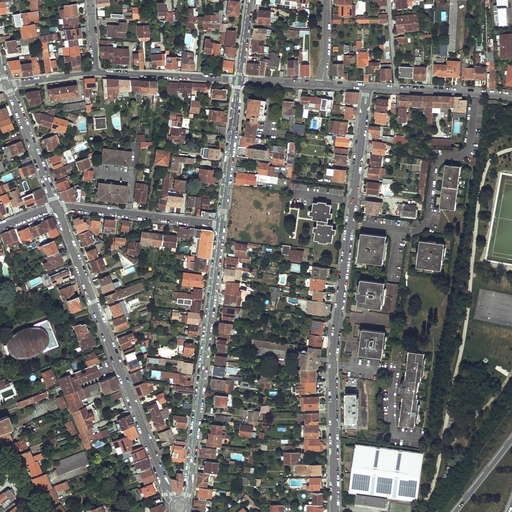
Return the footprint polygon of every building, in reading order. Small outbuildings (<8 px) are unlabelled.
[(0,0),(0,12),(6,12),(5,5),(11,5),(10,0),(0,0)] [(31,11),(38,10),(38,8),(37,0),(30,0),(31,11)] [(397,8),(408,7),(408,6),(412,6),(411,0),(394,0),(395,3),(397,3),(397,8)] [(448,51),(455,51),(458,3),(456,0),(450,0),(448,42),(448,51)] [(499,25),(511,23),(511,11),(511,0),(497,0),(497,1),(496,1),(497,3),(498,5),(494,5),(494,14),(498,14),(499,25)] [(228,1),(226,15),(237,16),(239,2),(228,1)] [(66,17),(77,16),(75,3),(64,5),(65,9),(66,17)] [(156,4),(157,15),(167,15),(166,9),(163,9),(163,3),(156,4)] [(339,14),(352,15),(352,4),(340,4),(339,14)] [(138,6),(132,6),(132,10),(126,10),(127,10),(127,9),(122,9),(123,19),(126,19),(126,15),(132,15),(133,19),(139,19),(138,6)] [(194,8),(188,8),(189,22),(194,22),(202,22),(204,23),(204,17),(199,17),(199,11),(196,11),(196,8),(194,8)] [(24,24),(30,23),(29,20),(33,20),(33,17),(36,16),(36,22),(39,22),(38,12),(38,10),(31,11),(22,13),(23,18),(23,21),(24,24)] [(205,16),(205,23),(221,24),(222,10),(219,10),(219,12),(216,12),(216,16),(212,16),(205,16)] [(259,22),(268,23),(267,27),(272,27),(272,23),(270,23),(270,19),(274,20),(274,15),(271,14),(271,11),(260,10),(259,22)] [(397,31),(418,29),(417,14),(396,16),(397,31)] [(77,20),(77,16),(66,17),(64,17),(65,25),(66,25),(66,29),(77,28),(76,24),(76,20),(77,20)] [(207,30),(207,32),(210,32),(211,28),(217,28),(217,25),(223,26),(221,44),(225,44),(227,30),(227,24),(221,24),(205,23),(204,23),(202,22),(202,29),(201,30),(207,30)] [(28,37),(40,35),(40,32),(37,32),(36,29),(35,29),(34,23),(24,25),(25,34),(22,35),(22,38),(28,37)] [(108,26),(107,37),(125,38),(126,24),(119,23),(119,26),(114,26),(108,26)] [(137,26),(138,37),(139,37),(145,37),(145,41),(150,40),(149,26),(137,26)] [(66,29),(65,29),(65,36),(66,36),(66,40),(77,38),(82,38),(81,35),(82,35),(82,33),(80,33),(80,27),(77,28),(66,29)] [(254,37),(266,38),(267,38),(267,30),(270,30),(270,28),(255,27),(254,37)] [(290,37),(300,37),(300,33),(300,30),(290,29),(290,31),(290,37)] [(225,44),(225,46),(233,47),(235,31),(227,30),(225,44)] [(501,45),(511,43),(511,34),(511,32),(500,33),(501,45)] [(254,37),(252,51),(268,53),(269,46),(265,46),(266,38),(254,37)] [(64,40),(65,47),(69,46),(78,45),(77,38),(66,40),(64,40)] [(9,53),(18,51),(16,39),(12,40),(6,41),(9,53)] [(205,39),(204,53),(211,54),(211,56),(219,56),(220,44),(210,42),(210,40),(205,39)] [(100,40),(101,57),(108,58),(108,59),(112,59),(112,63),(128,63),(128,49),(113,49),(113,41),(100,40)] [(41,43),(45,73),(50,72),(47,45),(46,44),(45,43),(41,43)] [(501,56),(511,55),(511,43),(501,45),(501,56)] [(345,64),(350,65),(350,62),(352,62),(352,59),(355,59),(355,55),(354,55),(354,52),(348,52),(348,50),(349,50),(349,44),(345,44),(344,52),(345,52),(345,64)] [(66,52),(67,56),(79,54),(78,45),(69,46),(70,52),(66,52)] [(228,51),(227,56),(234,57),(235,47),(233,47),(225,46),(224,50),(228,51)] [(150,50),(151,67),(156,67),(156,65),(161,65),(161,54),(158,54),(158,50),(150,50)] [(194,54),(186,53),(183,52),(183,53),(183,56),(182,63),(183,63),(182,69),(194,70),(194,65),(192,64),(194,54)] [(279,53),(273,52),(271,59),(267,58),(267,59),(266,65),(272,67),(271,68),(274,69),(274,67),(279,68),(281,57),(278,57),(279,53)] [(359,65),(366,65),(366,63),(369,63),(369,62),(369,52),(359,52),(359,65)] [(413,79),(426,79),(427,67),(417,66),(417,60),(421,60),(421,53),(415,52),(414,66),(414,77),(413,79)] [(71,61),(72,70),(81,69),(79,54),(67,56),(65,56),(65,62),(71,61)] [(28,75),(33,74),(31,57),(31,55),(24,56),(25,58),(28,58),(28,63),(20,64),(22,75),(28,75)] [(33,74),(39,74),(37,62),(36,57),(31,57),(33,74)] [(166,57),(166,68),(177,68),(177,67),(181,68),(182,58),(166,57)] [(256,73),(265,74),(266,65),(267,59),(265,58),(265,61),(261,60),(261,63),(259,63),(248,62),(247,73),(256,73)] [(17,76),(22,75),(20,64),(19,59),(7,61),(13,76),(17,76)] [(223,60),(222,69),(228,69),(227,71),(232,72),(233,62),(223,60)] [(298,60),(288,60),(287,74),(299,75),(298,60)] [(446,75),(458,76),(460,61),(447,61),(447,65),(446,75)] [(301,75),(310,75),(310,64),(305,64),(305,63),(301,62),(301,75)] [(333,75),(344,75),(344,73),(344,66),(342,66),(342,63),(335,63),(334,62),(333,62),(333,75)] [(369,74),(374,74),(374,68),(378,68),(378,62),(369,62),(369,63),(369,74)] [(392,63),(380,64),(380,68),(381,68),(381,78),(392,79),(392,68),(392,63)] [(462,78),(474,79),(474,68),(465,67),(466,63),(463,63),(463,67),(464,68),(463,77),(462,77),(462,78)] [(492,88),(495,88),(495,73),(494,63),(492,63),(492,66),(491,66),(490,73),(487,73),(487,85),(490,85),(489,88),(492,88)] [(434,75),(446,75),(447,65),(434,64),(434,75)] [(400,76),(414,77),(414,66),(400,66),(400,76)] [(479,81),(481,81),(481,79),(486,79),(486,67),(476,67),(477,66),(475,66),(475,67),(476,67),(475,79),(479,79),(479,81)] [(85,87),(84,87),(85,95),(89,95),(89,90),(88,90),(87,87),(95,87),(95,78),(84,79),(85,87)] [(118,90),(118,79),(110,78),(103,78),(104,90),(104,98),(119,97),(118,90)] [(124,79),(118,79),(118,90),(131,90),(130,79),(124,79)] [(135,80),(130,79),(131,90),(135,91),(137,103),(141,103),(141,100),(141,98),(141,94),(139,80),(135,80)] [(144,80),(139,80),(141,94),(148,94),(148,80),(144,80)] [(152,80),(148,80),(148,94),(153,95),(153,103),(156,103),(157,81),(152,80)] [(167,86),(167,92),(177,93),(179,83),(170,82),(170,86),(167,86)] [(180,82),(179,92),(182,92),(182,95),(186,96),(187,92),(189,92),(190,92),(192,83),(186,82),(180,82)] [(192,93),(191,94),(194,95),(194,93),(195,92),(193,92),(194,89),(205,90),(206,84),(199,83),(193,83),(192,93)] [(76,84),(49,88),(50,99),(77,95),(76,84)] [(212,89),(212,98),(225,99),(226,92),(223,92),(223,90),(212,89)] [(27,91),(26,94),(30,104),(40,102),(38,90),(27,91)] [(347,92),(345,103),(348,103),(348,106),(358,107),(359,93),(347,92)] [(401,94),(400,121),(406,122),(407,108),(409,108),(410,105),(410,95),(406,95),(401,94)] [(302,95),(301,103),(306,103),(304,116),(308,117),(309,107),(311,97),(302,95)] [(410,95),(410,105),(427,106),(426,123),(427,123),(427,124),(432,124),(433,111),(434,95),(423,96),(422,95),(410,95)] [(446,96),(434,95),(433,111),(442,112),(442,107),(452,107),(454,107),(455,96),(446,96)] [(247,119),(245,135),(258,137),(260,118),(267,119),(268,114),(267,113),(265,113),(267,100),(262,100),(262,99),(250,97),(248,116),(253,117),(252,120),(247,119)] [(311,97),(309,107),(321,109),(323,98),(311,97)] [(378,98),(376,111),(387,112),(389,100),(378,98)] [(460,99),(456,99),(455,114),(459,114),(459,111),(467,111),(467,100),(460,99)] [(191,100),(189,111),(198,112),(199,101),(194,100),(191,100)] [(285,100),(283,114),(292,115),(291,125),(295,125),(295,123),(297,109),(293,108),(294,102),(285,100)] [(85,101),(65,104),(66,106),(67,110),(86,108),(86,105),(85,101)] [(347,106),(346,117),(353,118),(354,114),(357,114),(358,107),(348,106),(347,106)] [(5,107),(0,108),(0,120),(9,117),(5,107)] [(40,122),(39,124),(51,127),(56,108),(51,109),(50,114),(52,114),(52,116),(42,114),(39,113),(34,114),(37,122),(40,122)] [(56,108),(51,127),(66,131),(68,121),(55,117),(56,108)] [(209,108),(208,119),(227,122),(227,117),(224,117),(224,110),(209,108)] [(70,111),(67,117),(76,121),(78,117),(78,116),(79,113),(74,111),(74,112),(70,111)] [(376,111),(375,117),(377,117),(377,122),(386,123),(388,112),(387,112),(376,111)] [(181,116),(175,115),(170,114),(168,127),(171,127),(173,128),(173,125),(181,126),(183,116),(181,116)] [(9,117),(0,120),(0,124),(3,132),(13,128),(9,117)] [(106,118),(95,119),(96,130),(107,129),(106,118)] [(335,120),(334,133),(338,133),(337,135),(342,135),(342,136),(350,137),(354,138),(354,134),(347,133),(348,122),(335,120)] [(295,125),(294,130),(298,131),(304,132),(306,132),(307,125),(295,123),(295,125)] [(217,134),(225,135),(226,128),(219,126),(217,134)] [(370,126),(370,131),(373,132),(372,137),(379,137),(380,133),(382,133),(382,131),(380,131),(381,127),(370,126)] [(173,128),(171,127),(169,141),(178,142),(180,129),(173,128)] [(57,134),(44,139),(48,151),(61,145),(57,134)] [(13,140),(4,143),(5,146),(9,145),(20,140),(22,139),(20,135),(12,138),(13,140)] [(243,136),(242,145),(253,147),(254,141),(252,141),(252,137),(243,136)] [(335,136),(335,138),(337,138),(336,145),(349,147),(350,137),(342,136),(335,136)] [(20,140),(9,145),(9,147),(11,150),(12,155),(16,153),(24,150),(20,140)] [(272,145),(270,155),(274,155),(273,163),(284,164),(285,154),(289,154),(288,166),(293,166),(294,160),(295,154),(296,142),(290,141),(289,153),(285,152),(286,146),(272,145)] [(374,141),(372,152),(385,154),(387,142),(374,141)] [(203,147),(203,150),(208,151),(207,158),(218,159),(219,149),(203,147)] [(248,147),(247,155),(266,158),(267,154),(269,154),(269,149),(269,148),(268,149),(268,150),(248,147)] [(336,159),(336,163),(346,164),(348,149),(336,147),(336,149),(337,149),(337,154),(336,159)] [(75,160),(70,148),(62,152),(50,157),(54,168),(63,164),(60,157),(65,155),(68,162),(75,160)] [(110,149),(104,148),(102,162),(107,162),(111,163),(114,163),(118,164),(121,164),(125,165),(130,166),(132,152),(125,151),(120,150),(115,149),(110,149)] [(156,149),(155,163),(167,165),(169,151),(156,149)] [(372,154),(370,164),(381,166),(382,155),(372,154)] [(182,162),(193,164),(194,158),(179,156),(172,155),(170,168),(169,178),(172,179),(173,174),(180,175),(181,170),(178,169),(179,162),(182,162)] [(87,157),(77,161),(80,171),(85,169),(88,168),(90,167),(87,157)] [(261,162),(259,175),(268,176),(269,163),(261,162)] [(32,163),(21,167),(25,176),(35,172),(33,166),(32,163)] [(446,163),(439,207),(455,209),(462,166),(446,163)] [(63,166),(54,169),(58,179),(67,175),(65,171),(63,166)] [(270,166),(269,176),(278,177),(279,177),(280,168),(270,166)] [(165,178),(163,188),(168,189),(168,185),(169,178),(170,168),(166,167),(166,172),(163,172),(162,177),(165,178)] [(370,167),(369,177),(379,178),(379,174),(385,174),(386,167),(380,167),(380,168),(370,167)] [(201,168),(199,182),(207,183),(210,183),(215,184),(216,170),(201,168)] [(328,168),(328,175),(334,176),(334,180),(344,181),(346,170),(328,168)] [(92,177),(93,170),(85,169),(83,180),(87,181),(87,183),(92,183),(93,177),(92,177)] [(238,172),(237,184),(244,185),(245,183),(256,185),(257,182),(257,175),(256,174),(238,172)] [(69,175),(54,181),(56,186),(59,185),(61,191),(71,187),(67,178),(70,177),(69,175)] [(257,175),(257,182),(277,184),(278,177),(269,176),(268,176),(259,175),(257,175)] [(175,179),(174,190),(184,192),(186,180),(183,180),(175,179)] [(108,183),(99,182),(97,198),(106,200),(106,199),(110,200),(117,201),(117,200),(121,201),(121,202),(125,202),(126,194),(127,190),(128,186),(115,184),(108,183)] [(369,182),(368,193),(379,194),(380,184),(382,184),(382,183),(369,182)] [(136,190),(134,201),(145,202),(148,184),(136,183),(135,190),(136,190)] [(17,186),(9,189),(13,198),(15,204),(19,202),(19,201),(23,199),(22,197),(17,186)] [(71,187),(61,191),(64,197),(65,200),(76,202),(73,188),(72,187),(71,187)] [(160,198),(158,209),(165,210),(167,193),(168,189),(163,188),(162,199),(160,198)] [(36,190),(32,192),(32,193),(34,198),(37,204),(46,200),(43,191),(37,194),(36,190)] [(32,193),(22,197),(23,199),(24,202),(26,207),(35,203),(33,198),(34,198),(32,193)] [(167,193),(165,210),(170,211),(170,206),(182,207),(183,200),(184,195),(167,193)] [(189,195),(187,206),(199,207),(201,197),(199,197),(189,195)] [(398,202),(397,214),(416,216),(417,207),(421,208),(421,206),(422,206),(423,199),(420,199),(420,204),(417,204),(417,201),(411,201),(411,204),(408,203),(408,200),(401,199),(401,203),(398,202)] [(367,200),(366,213),(379,214),(379,210),(382,210),(383,202),(367,200)] [(314,202),(312,219),(318,220),(315,240),(320,240),(320,242),(328,243),(328,242),(332,242),(335,225),(329,224),(332,205),(327,204),(327,203),(319,201),(318,203),(314,202)] [(82,217),(73,220),(78,234),(85,232),(85,230),(86,230),(91,229),(91,221),(92,216),(89,216),(89,218),(88,221),(85,222),(84,223),(82,217)] [(52,217),(42,221),(45,231),(56,227),(52,217)] [(106,219),(104,232),(113,233),(115,220),(106,219)] [(123,220),(122,231),(129,232),(130,221),(123,220)] [(90,231),(97,236),(102,241),(103,234),(99,233),(100,222),(91,221),(91,229),(90,231)] [(41,224),(31,228),(35,239),(37,238),(35,235),(39,234),(41,237),(46,235),(44,232),(41,224)] [(28,227),(17,231),(21,240),(30,236),(31,240),(34,239),(32,236),(28,227)] [(177,237),(177,241),(182,242),(183,239),(180,239),(180,238),(188,239),(189,237),(194,237),(194,228),(187,228),(179,227),(178,237),(177,237)] [(195,228),(195,237),(200,238),(199,242),(198,241),(198,243),(199,243),(197,257),(209,258),(211,246),(213,232),(210,230),(195,228)] [(7,231),(0,234),(4,246),(7,245),(6,243),(7,243),(18,239),(14,229),(7,231)] [(87,232),(79,235),(84,249),(103,242),(102,241),(97,236),(95,239),(97,241),(93,242),(89,231),(90,231),(91,229),(86,230),(87,232)] [(141,232),(139,248),(142,249),(142,246),(141,246),(141,243),(150,244),(152,233),(152,230),(148,230),(148,233),(141,232)] [(152,233),(150,244),(159,245),(159,249),(161,249),(161,247),(163,235),(152,233)] [(361,233),(358,261),(383,264),(387,237),(361,233)] [(163,235),(161,247),(163,248),(163,246),(176,248),(177,241),(177,237),(163,235)] [(114,244),(113,250),(114,250),(117,252),(118,253),(119,254),(125,259),(125,257),(125,254),(118,248),(118,244),(124,245),(125,239),(115,238),(114,244)] [(18,239),(7,243),(9,247),(19,243),(18,239)] [(40,245),(39,246),(40,249),(44,247),(47,256),(58,252),(54,240),(40,245)] [(227,240),(226,244),(236,246),(235,254),(244,256),(246,256),(247,246),(256,247),(257,244),(248,242),(248,245),(237,243),(237,241),(227,240)] [(421,241),(418,267),(442,270),(445,244),(421,241)] [(128,243),(127,255),(137,256),(139,243),(134,242),(134,244),(128,243)] [(290,255),(289,259),(303,261),(304,251),(290,250),(291,246),(283,245),(282,254),(290,255)] [(97,248),(86,252),(90,262),(101,257),(97,248)] [(43,263),(43,265),(45,269),(46,270),(63,263),(58,252),(47,256),(46,257),(48,261),(43,263)] [(119,254),(118,253),(124,268),(133,265),(125,259),(119,254)] [(175,254),(174,258),(188,260),(187,268),(203,270),(202,272),(208,273),(208,266),(204,266),(205,259),(195,258),(196,257),(175,254)] [(90,262),(89,262),(91,267),(92,266),(94,272),(105,268),(101,257),(90,262)] [(125,257),(125,259),(133,265),(137,263),(138,261),(125,257)] [(228,257),(226,268),(237,269),(237,267),(238,259),(235,258),(228,257)] [(314,266),(313,277),(326,279),(327,274),(325,274),(326,267),(323,267),(314,266)] [(226,268),(225,280),(228,281),(240,282),(242,270),(237,269),(226,268)] [(71,276),(68,269),(49,276),(52,284),(71,276)] [(184,273),(183,284),(191,285),(202,287),(203,280),(200,280),(201,275),(184,273)] [(49,276),(44,278),(47,286),(52,284),(49,276)] [(109,276),(99,280),(103,292),(119,286),(117,281),(112,283),(109,276)] [(312,277),(310,290),(312,290),(314,290),(322,291),(323,287),(323,284),(326,284),(326,279),(313,277),(312,277)] [(357,292),(356,297),(358,298),(357,306),(381,309),(385,282),(361,279),(359,292),(357,292)] [(224,290),(224,293),(227,293),(243,296),(246,296),(247,290),(245,289),(241,288),(238,288),(239,284),(228,282),(228,284),(227,291),(224,290)] [(120,291),(106,296),(108,303),(144,290),(141,283),(120,290),(120,291)] [(71,285),(59,290),(63,301),(67,300),(76,296),(71,285)] [(16,291),(5,295),(7,299),(23,292),(20,286),(15,288),(16,291)] [(185,298),(185,299),(200,301),(202,290),(194,289),(194,292),(191,292),(191,295),(187,294),(187,297),(186,297),(185,298)] [(314,293),(313,300),(322,301),(323,295),(325,295),(326,292),(322,291),(314,290),(314,293)] [(227,293),(225,304),(241,306),(243,296),(227,293)] [(76,296),(67,300),(71,312),(81,308),(80,305),(81,304),(78,296),(76,296)] [(171,297),(170,303),(192,305),(191,309),(189,308),(189,310),(199,312),(200,301),(185,299),(171,297)] [(309,300),(308,312),(322,314),(323,308),(321,308),(322,301),(313,300),(309,300)] [(118,303),(109,306),(113,317),(122,314),(121,310),(125,309),(124,304),(119,306),(118,303)] [(225,307),(223,319),(234,320),(235,312),(242,313),(242,311),(240,311),(240,309),(225,307)] [(188,314),(187,322),(198,324),(199,313),(188,312),(188,314)] [(124,315),(113,320),(117,331),(127,327),(124,317),(125,316),(124,315)] [(4,343),(2,343),(2,348),(3,353),(7,358),(9,357),(8,356),(10,354),(12,355),(14,356),(17,356),(21,357),(25,356),(30,356),(34,354),(38,352),(40,350),(42,351),(41,352),(43,353),(48,347),(52,346),(52,347),(58,345),(47,318),(42,321),(42,322),(39,324),(30,323),(30,325),(32,326),(31,327),(29,328),(25,328),(22,329),(19,331),(14,333),(12,336),(10,338),(8,342),(7,343),(7,345),(4,345),(4,343)] [(314,320),(312,334),(323,335),(324,328),(322,328),(323,322),(314,320)] [(85,321),(74,326),(79,339),(91,334),(87,322),(85,321)] [(222,322),(221,327),(222,327),(225,328),(224,333),(230,333),(231,330),(231,328),(232,329),(233,324),(222,322)] [(187,329),(187,331),(188,331),(188,335),(196,336),(197,326),(189,325),(189,329),(187,329)] [(365,329),(361,354),(383,357),(387,332),(365,329)] [(131,333),(118,339),(122,349),(131,345),(129,339),(133,338),(131,333)] [(79,339),(78,339),(82,349),(95,344),(91,334),(79,339)] [(220,334),(218,347),(219,347),(219,351),(225,352),(226,342),(231,342),(231,336),(220,334)] [(310,339),(309,347),(310,347),(322,348),(322,343),(321,343),(323,335),(312,334),(311,334),(310,339)] [(186,336),(178,335),(177,345),(179,345),(179,350),(183,350),(183,354),(190,355),(191,350),(193,351),(194,344),(184,343),(186,336)] [(290,344),(253,339),(252,345),(289,351),(290,344)] [(322,348),(310,347),(309,353),(303,352),(301,365),(302,365),(302,369),(308,369),(317,369),(317,364),(318,365),(319,364),(320,363),(320,362),(322,348)] [(133,348),(123,352),(127,361),(136,357),(133,348)] [(404,397),(400,424),(415,426),(417,415),(419,416),(420,411),(418,410),(420,399),(418,398),(420,380),(423,381),(424,370),(426,371),(427,365),(425,365),(427,354),(411,351),(407,378),(405,378),(404,385),(402,385),(401,389),(403,389),(402,396),(404,397)] [(94,352),(84,355),(88,366),(100,362),(98,357),(96,358),(94,352)] [(217,356),(215,366),(226,367),(227,357),(217,356)] [(136,357),(127,361),(131,371),(140,367),(136,357)] [(166,361),(177,362),(177,367),(182,368),(181,370),(180,370),(179,372),(191,374),(193,364),(182,362),(183,361),(178,360),(166,359),(161,358),(161,359),(147,357),(146,367),(146,369),(150,370),(150,366),(149,366),(149,361),(160,363),(160,364),(165,365),(166,361)] [(95,364),(61,377),(67,393),(77,390),(81,388),(79,383),(100,375),(95,364)] [(215,366),(214,374),(224,376),(225,371),(226,367),(215,366)] [(49,370),(41,373),(47,388),(53,385),(52,382),(56,381),(50,367),(48,367),(49,370)] [(144,381),(145,377),(143,377),(140,369),(129,374),(131,379),(134,386),(144,382),(144,381)] [(308,369),(302,369),(302,381),(303,381),(306,381),(317,381),(317,369),(308,369)] [(186,380),(187,374),(163,371),(162,377),(175,379),(174,383),(191,385),(191,381),(186,380)] [(114,375),(100,381),(105,393),(119,387),(116,382),(114,375)] [(214,379),(212,388),(225,390),(225,392),(234,393),(236,380),(230,380),(226,379),(226,380),(214,379)] [(81,388),(77,390),(80,399),(90,396),(89,393),(101,388),(99,381),(81,388)] [(298,386),(295,386),(296,392),(299,392),(299,396),(310,396),(309,392),(317,392),(317,381),(306,381),(302,381),(299,381),(298,386)] [(145,383),(144,382),(134,386),(138,396),(154,390),(152,383),(145,383)] [(357,397),(357,385),(346,384),(347,422),(358,422),(358,418),(359,418),(359,398),(357,397)] [(67,393),(66,394),(73,412),(82,435),(81,436),(80,436),(78,437),(81,443),(83,443),(84,442),(86,442),(87,443),(87,444),(102,438),(100,432),(92,435),(90,428),(93,427),(90,420),(94,419),(91,412),(87,413),(85,408),(83,408),(79,400),(80,399),(77,390),(67,393)] [(45,391),(17,402),(19,407),(33,402),(32,399),(37,397),(46,394),(45,391)] [(214,397),(214,398),(214,399),(215,400),(217,400),(216,406),(227,407),(228,396),(216,394),(216,395),(215,395),(214,396),(214,397)] [(62,395),(56,398),(60,408),(66,406),(62,395)] [(319,397),(303,397),(303,409),(319,409),(319,404),(320,403),(320,399),(319,399),(319,397)] [(156,403),(147,407),(149,412),(150,411),(152,416),(168,410),(168,407),(163,409),(163,410),(159,411),(156,403)] [(242,409),(241,414),(250,415),(249,421),(250,421),(250,423),(258,424),(259,421),(257,421),(258,415),(260,416),(261,413),(261,411),(259,411),(255,410),(254,412),(249,411),(249,409),(248,409),(242,409)] [(168,410),(152,416),(154,422),(157,431),(166,428),(162,417),(166,416),(166,418),(169,416),(168,410)] [(308,418),(306,418),(306,424),(319,424),(319,412),(308,412),(308,418)] [(0,417),(0,432),(12,428),(7,415),(0,417)] [(129,415),(119,419),(123,429),(134,425),(132,421),(129,415)] [(174,415),(173,419),(176,420),(175,426),(185,428),(187,417),(174,415)] [(72,419),(66,422),(70,431),(76,429),(72,419)] [(213,424),(212,433),(227,435),(227,432),(223,431),(223,425),(213,424)] [(134,425),(123,429),(126,436),(113,441),(118,454),(123,452),(131,448),(130,445),(128,440),(131,439),(138,436),(137,435),(134,425)] [(242,425),(241,435),(252,437),(253,426),(242,425)] [(305,431),(305,433),(306,433),(306,437),(319,437),(319,433),(320,433),(320,430),(319,430),(319,426),(306,426),(306,431),(305,431)] [(0,432),(0,443),(0,444),(12,440),(9,431),(13,430),(12,428),(0,432)] [(100,432),(102,438),(109,435),(107,429),(100,432)] [(169,429),(158,434),(162,445),(174,441),(169,429)] [(208,439),(207,445),(221,447),(222,439),(224,439),(224,437),(229,438),(230,435),(227,435),(212,433),(211,439),(209,439),(208,439)] [(55,437),(46,440),(48,445),(57,441),(55,437)] [(16,442),(4,447),(8,453),(20,448),(21,450),(28,447),(23,438),(19,440),(16,441),(16,442)] [(320,439),(309,439),(305,439),(305,451),(310,451),(310,450),(320,450),(320,445),(322,445),(322,442),(320,442),(320,439)] [(173,452),(172,461),(174,460),(184,462),(184,457),(183,457),(184,447),(175,445),(174,452),(173,452)] [(357,445),(350,494),(357,495),(356,505),(386,509),(387,499),(417,503),(424,454),(357,445)] [(131,448),(123,452),(125,457),(131,455),(134,462),(146,457),(144,451),(142,446),(132,450),(131,448)] [(200,452),(200,456),(216,458),(217,449),(202,447),(202,451),(200,451),(200,452)] [(29,449),(18,454),(23,465),(26,464),(37,460),(44,458),(42,452),(32,456),(29,449)] [(59,464),(56,465),(57,468),(87,457),(85,451),(58,461),(59,464)] [(295,451),(285,451),(285,464),(298,464),(298,457),(301,458),(301,451),(295,451)] [(57,468),(56,469),(58,475),(89,463),(87,457),(57,468)] [(146,457),(134,462),(138,471),(150,467),(148,462),(146,457)] [(42,471),(37,460),(26,464),(31,476),(42,471)] [(206,465),(205,472),(217,474),(219,462),(208,461),(207,465),(206,465)] [(321,473),(321,465),(304,464),(298,464),(298,474),(321,473)] [(151,468),(140,473),(144,484),(155,479),(153,474),(151,468)] [(176,479),(170,478),(175,491),(180,492),(182,474),(183,470),(175,469),(174,473),(177,473),(176,479)] [(199,471),(197,485),(208,487),(209,477),(211,477),(211,476),(217,477),(217,474),(205,472),(199,471)] [(48,483),(36,488),(37,492),(43,490),(52,486),(47,472),(44,473),(48,483)] [(44,473),(32,478),(35,488),(36,488),(48,483),(44,473)] [(321,478),(310,478),(311,485),(307,485),(307,489),(321,489),(321,478)] [(43,490),(49,504),(54,502),(50,493),(63,488),(64,489),(68,488),(65,481),(52,486),(43,490)] [(151,484),(139,489),(141,493),(143,492),(145,496),(155,492),(151,484)] [(201,487),(200,496),(212,497),(213,489),(201,487)] [(8,497),(1,503),(3,506),(15,496),(14,494),(10,490),(8,489),(4,492),(8,497)] [(323,492),(314,492),(314,504),(323,504),(323,492)] [(247,494),(244,496),(258,511),(263,511),(257,504),(249,496),(247,494)] [(193,507),(193,510),(206,511),(206,505),(212,505),(212,501),(207,500),(207,501),(197,500),(196,505),(201,506),(201,508),(193,507)] [(165,511),(162,503),(151,508),(152,511),(165,511)]
